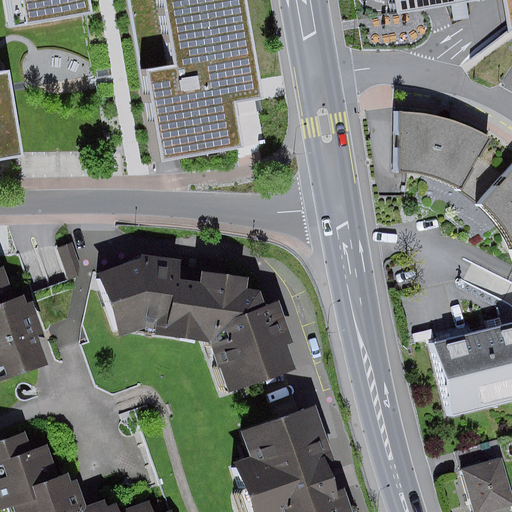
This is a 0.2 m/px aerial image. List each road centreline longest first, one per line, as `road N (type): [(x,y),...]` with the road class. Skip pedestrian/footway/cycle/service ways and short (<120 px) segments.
road 1 (residential): [(339,204),(270,212),(0,206)]
road 2 (primary): [(339,204),(378,398),(413,511)]
road 3 (residential): [(316,77),(402,74),(511,112)]
road 4 (primary): [(316,77),(339,204)]
